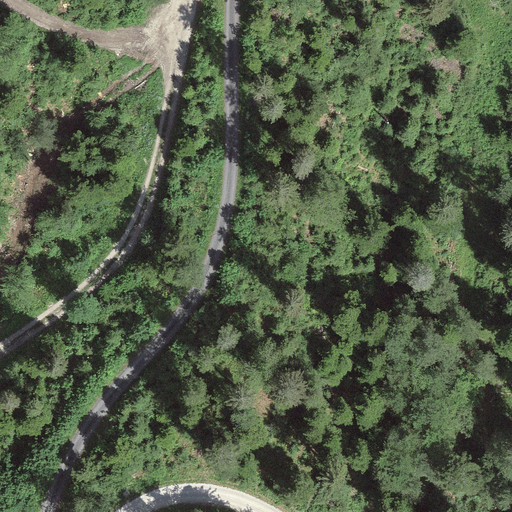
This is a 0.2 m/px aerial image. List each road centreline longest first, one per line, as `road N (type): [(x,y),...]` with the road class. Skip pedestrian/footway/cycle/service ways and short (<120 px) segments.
road 1 (track): [(193,0),(137,223),(89,286),(0,352)]
road 2 (track): [(260,511),(177,492),(130,511)]
